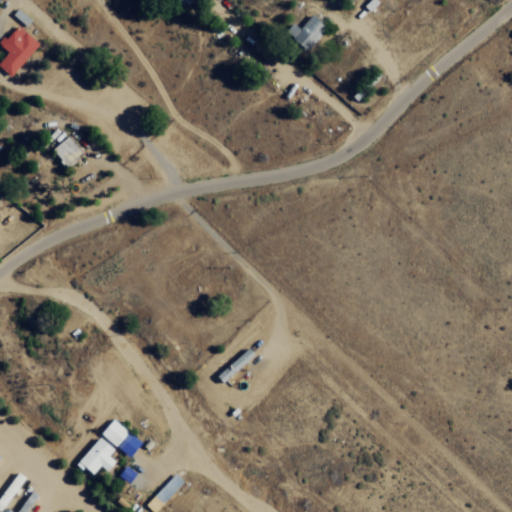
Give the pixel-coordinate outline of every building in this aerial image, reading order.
[(10,14),(23,26),(29,20),(15,8),(10,14)] [(295,28),(289,23),(282,31),(302,50),(324,28),(309,14),(295,28)] [(0,44),(6,50),(0,56),(0,70),(6,76),(35,44),(15,25),(0,41),(0,44)] [(63,166),(78,152),(63,136),(48,149),(63,166)] [(211,374),(217,381),(251,355),(245,347),(211,374)] [(138,441),(110,417),(97,431),(125,456),(138,441)] [(106,456),(112,448),(94,435),(74,463),(90,475),(97,465),(104,470),(112,460),(106,456)] [(8,511),(2,507),(23,477),(13,471),(0,489),(0,511),(8,511)] [(181,481),(172,473),(142,503),(150,511),(181,481)] [(12,511),(22,511),(34,494),(27,489),(12,511)]
